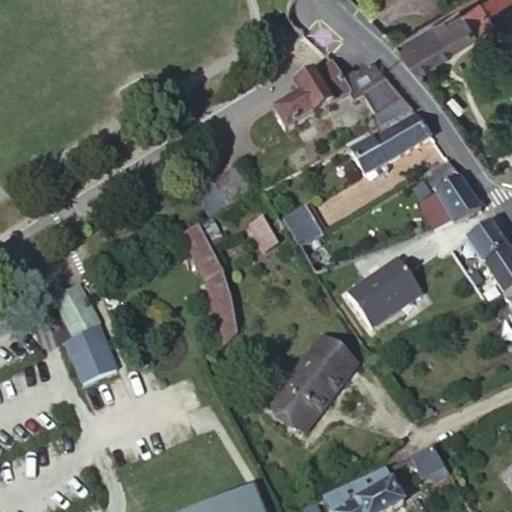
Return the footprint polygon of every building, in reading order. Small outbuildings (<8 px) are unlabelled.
[(485,0),(491,9),(506,1),(504,0),(485,0)] [(405,46),(400,49),(418,68),(492,21),(478,1),(457,14),(405,46)] [(453,8),(401,39),(405,46),(457,14),(453,8)] [(410,113),(369,65),(365,69),(360,72),(353,75),(345,76),(334,75),(329,66),(291,87),(297,97),(271,112),(284,133),(346,96),(351,104),(361,98),(380,130),(409,114),(410,113)] [(428,140),(409,114),(380,130),(383,135),(351,155),(364,178),(374,172),(377,177),(380,179),(388,173),(388,170),(384,166),(428,140)] [(383,135),(380,130),(347,147),(351,155),(383,135)] [(480,212),(447,163),(423,177),(435,196),(418,206),(432,231),(480,212)] [(247,197),(234,172),(213,184),(227,208),(247,197)] [(213,184),(193,194),(207,219),(227,208),(213,184)] [(302,209),(278,222),(288,238),(297,250),(319,237),(302,209)] [(258,219),(244,228),(261,254),(275,245),(258,219)] [(466,242),(483,268),(507,252),(489,226),(466,242)] [(221,274),(197,227),(179,237),(203,281),(219,350),(235,337),(230,308),(226,289),(221,274)] [(338,268),(319,237),(297,250),(315,276),(338,268)] [(511,258),(507,252),(483,268),(504,299),(511,293),(511,258)] [(420,296),(396,263),(374,279),(373,278),(345,297),(370,332),(420,296)] [(54,301),(73,341),(97,328),(100,327),(80,287),(54,301)] [(511,293),(504,299),(501,301),(511,315),(511,322),(508,325),(511,329),(511,293)] [(73,341),(61,345),(65,356),(74,376),(80,390),(94,384),(93,383),(115,374),(97,328),(73,341)] [(357,370),(325,344),(270,410),(302,436),(357,370)] [(370,360),(382,377),(393,369),(380,352),(370,360)] [(430,475),(443,469),(431,450),(421,455),(430,475)] [(417,481),(430,475),(421,455),(407,461),(417,481)] [(322,503),(326,511),(385,511),(400,504),(390,487),(383,474),(322,503)] [(452,490),(445,479),(424,490),(430,501),(452,490)] [(255,511),(248,496),(212,511),(255,511)]
